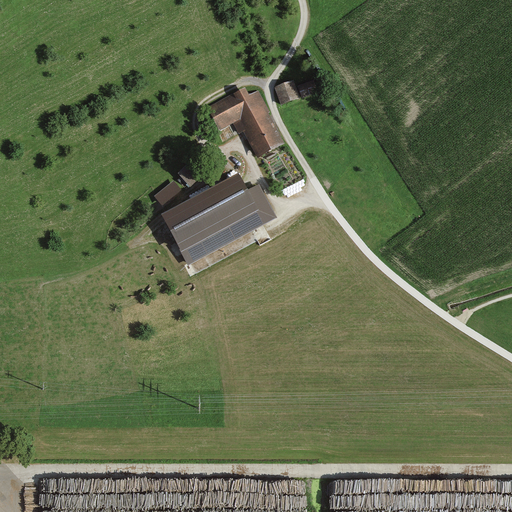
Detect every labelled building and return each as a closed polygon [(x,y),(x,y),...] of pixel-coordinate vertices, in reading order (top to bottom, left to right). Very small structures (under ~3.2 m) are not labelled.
[(298,84),(280,90),(286,107),(320,94),(316,83),(300,89),(298,84)] [(249,91),(215,108),(226,130),(244,121),(263,159),(285,148),(259,94),(252,97),(249,91)] [(198,165),(184,177),(196,190),(210,178),(198,165)] [(175,180),(155,195),(162,205),(182,191),(175,180)] [(259,190),(246,197),(238,181),(167,219),(190,262),(274,218),(259,190)]
